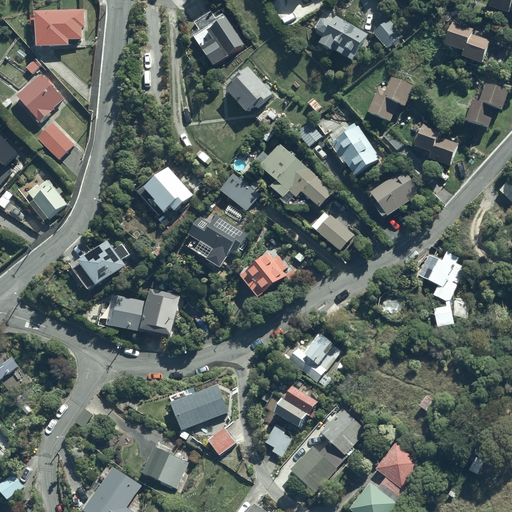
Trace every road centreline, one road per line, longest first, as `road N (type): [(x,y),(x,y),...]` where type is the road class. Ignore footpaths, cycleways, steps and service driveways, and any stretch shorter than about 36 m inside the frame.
road 1 (residential): [(102,351),(168,366),(239,346),(404,255),(511,144)]
road 2 (residential): [(0,295),(64,238),(88,204),(99,169),(116,0)]
road 3 (residential): [(55,511),(52,442),(102,351)]
